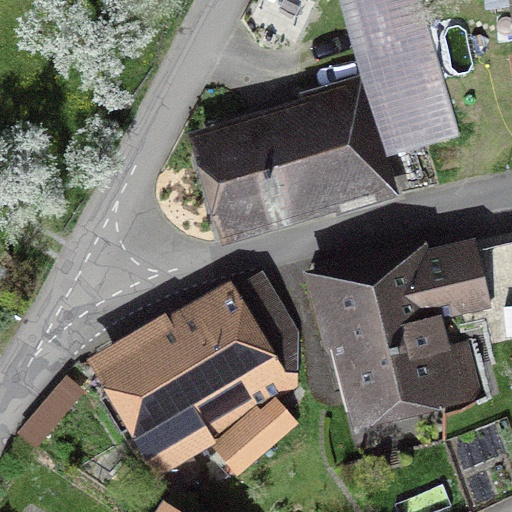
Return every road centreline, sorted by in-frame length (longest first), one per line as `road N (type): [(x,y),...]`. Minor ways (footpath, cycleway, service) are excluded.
road 1 (residential): [(511,188),(227,260),(77,286)]
road 2 (residential): [(77,286),(226,0)]
road 3 (residential): [(0,418),(77,286)]
